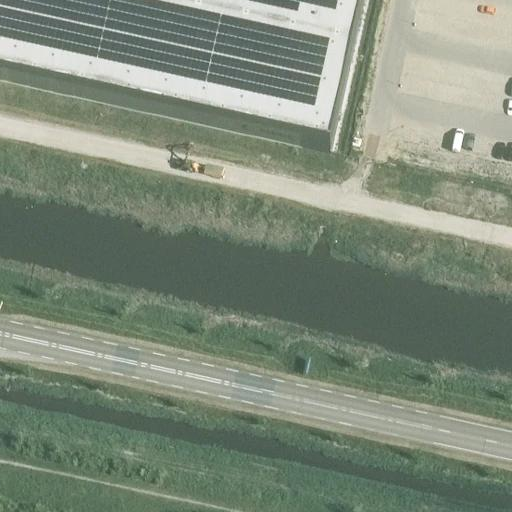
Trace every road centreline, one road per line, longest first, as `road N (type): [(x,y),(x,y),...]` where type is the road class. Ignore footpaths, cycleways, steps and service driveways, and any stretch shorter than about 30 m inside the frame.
road 1 (unclassified): [(0,126),(511,240)]
road 2 (primary): [(511,446),(0,333)]
